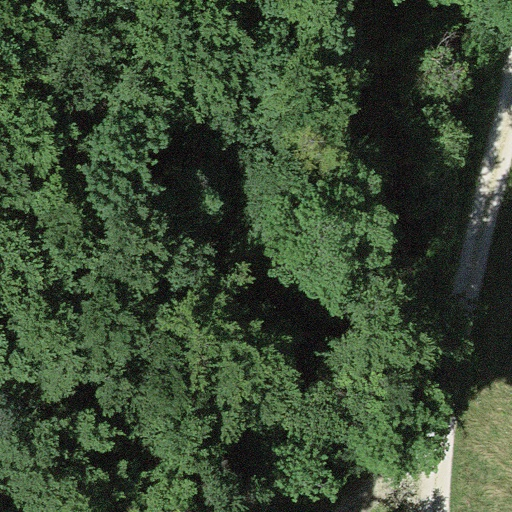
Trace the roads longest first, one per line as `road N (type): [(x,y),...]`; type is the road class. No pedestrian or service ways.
road 1 (track): [(436,511),(428,427),(511,90)]
road 2 (track): [(486,191),(455,0)]
